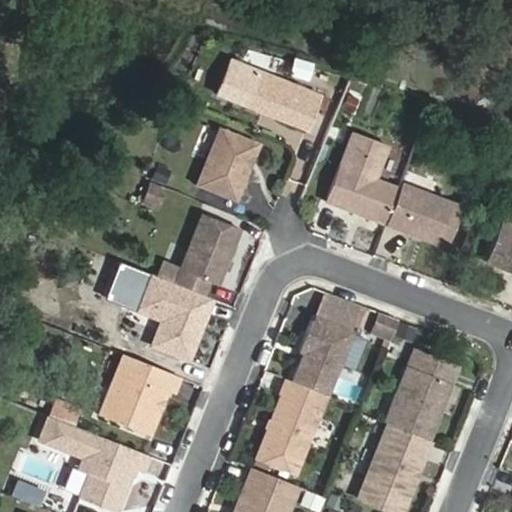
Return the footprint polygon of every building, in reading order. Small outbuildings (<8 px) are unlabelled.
[(289,75),(309,81),(315,63),(295,57),(289,75)] [(323,89),(262,65),(249,99),(310,123),(323,89)] [(262,136),(224,121),(202,178),(240,193),(262,136)] [(389,217),(402,183),(378,173),(391,139),(356,126),(330,195),(389,217)] [(145,193),(161,200),(169,181),(153,174),(145,193)] [(402,183),(389,217),(450,240),(465,200),(404,177),(402,183)] [(179,277),(206,288),(212,274),(221,278),(244,222),(207,207),(179,277)] [(511,218),(506,216),(491,256),(511,263),(511,218)] [(179,277),(154,267),(140,302),(166,313),(156,338),(191,352),(216,292),(206,288),(179,277)] [(395,312),(386,308),(381,322),(390,325),(395,312)] [(307,347),(295,375),(330,389),(331,389),(356,326),(316,309),(302,345),(307,347)] [(463,363),(418,345),(412,360),(457,378),(463,363)] [(184,370),(127,347),(114,380),(104,403),(155,423),(173,379),(180,381),(184,370)] [(412,360),(389,416),(392,417),(430,432),(434,434),(446,406),(442,404),(445,397),(449,399),(457,378),(412,360)] [(298,468),(330,389),(295,375),(291,373),(259,452),(298,468)] [(77,419),(84,402),(59,391),(52,409),(57,411),(77,419)] [(41,431),(48,434),(57,411),(52,409),(50,408),(41,431)] [(48,434),(86,449),(95,426),(77,419),(57,411),(48,434)] [(430,432),(392,417),(362,491),(404,508),(417,476),(413,475),(417,465),(421,466),(428,448),(423,447),(430,432)] [(152,449),(95,426),(86,449),(91,467),(82,491),(119,506),(137,461),(146,465),(152,449)] [(287,511),(300,480),(256,462),(235,511),(287,511)] [(35,504),(39,486),(22,482),(18,499),(35,504)]
